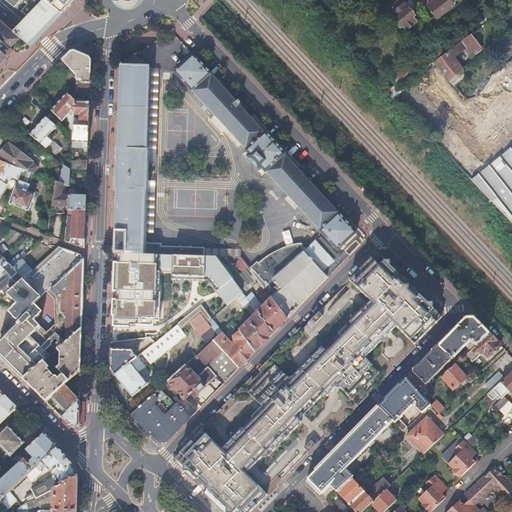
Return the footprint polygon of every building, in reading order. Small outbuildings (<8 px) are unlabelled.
[(52,0),(40,0),(14,28),(21,34),(31,43),(41,33),(64,9),(52,0)] [(52,0),(64,9),(71,0),(52,0)] [(388,14),(398,27),(399,25),(404,30),(415,21),(410,16),(412,15),(400,0),(396,0),(393,3),(396,8),(388,14)] [(447,0),(432,0),(425,6),(435,18),(451,5),(447,0)] [(379,14),(394,30),(398,27),(388,14),(384,10),(379,14)] [(0,57),(13,45),(11,43),(21,34),(14,28),(0,16),(0,57)] [(481,46),(471,33),(434,61),(449,80),(463,69),(453,57),(463,49),(468,56),(481,46)] [(164,36),(144,50),(148,56),(169,42),(164,36)] [(114,250),(114,254),(120,254),(145,255),(146,245),(146,233),(148,192),(148,172),(149,149),(151,67),(148,67),(144,60),(148,56),(144,50),(131,59),(120,66),(114,250)] [(62,61),(76,75),(76,82),(89,82),(90,60),(89,58),(75,52),(73,52),(70,52),(62,61)] [(237,102),(194,54),(174,72),(192,92),(193,91),(246,149),(245,149),(248,153),(246,156),(253,163),(260,170),(262,168),(265,172),(266,171),(320,230),(320,231),(338,250),(356,232),(304,175),(300,170),(285,155),(286,154),(266,132),(265,133),(250,116),(253,113),(248,108),(245,111),(240,105),(242,104),(240,101),(237,102)] [(393,75),(398,82),(419,66),(414,60),(393,75)] [(151,67),(149,149),(155,148),(158,67),(151,67)] [(511,82),(511,77),(504,69),(481,88),(490,100),(511,82)] [(76,82),(75,91),(89,92),(89,82),(76,82)] [(68,93),(51,110),(62,121),(67,117),(68,118),(69,126),(73,127),(74,102),(75,101),(68,93)] [(74,102),(73,127),(88,127),(89,102),(74,102)] [(45,116),(29,134),(46,148),(52,141),(50,139),(47,136),(48,135),(56,126),(46,117),(45,116)] [(474,138),(488,127),(479,116),(465,127),(474,138)] [(479,173),(509,149),(511,146),(511,118),(510,120),(493,134),(488,127),(474,138),(460,149),(479,173)] [(72,135),(71,146),(80,147),(80,142),(87,142),(88,127),(73,127),(72,135)] [(8,144),(0,154),(0,162),(7,165),(22,170),(33,174),(38,166),(8,144)] [(440,149),(449,158),(453,155),(444,145),(440,149)] [(480,191),(511,226),(511,146),(509,149),(479,173),(471,179),(470,180),(480,191)] [(70,161),(70,169),(87,169),(87,160),(70,161)] [(7,165),(0,175),(0,192),(1,192),(0,191),(5,183),(4,183),(5,179),(7,180),(8,177),(18,180),(22,170),(7,165)] [(63,165),(58,183),(69,186),(70,170),(63,165)] [(16,188),(9,204),(28,211),(34,194),(33,194),(34,191),(28,189),(30,185),(20,181),(17,188),(16,188)] [(56,182),(52,206),(67,207),(68,191),(69,186),(58,183),(56,182)] [(0,199),(9,186),(5,183),(0,191),(1,192),(0,192),(0,199)] [(68,191),(67,207),(67,210),(86,210),(86,196),(72,195),(71,191),(68,191)] [(148,192),(146,233),(153,233),(154,192),(148,192)] [(67,210),(65,241),(85,248),(85,240),(84,239),(86,210),(67,210)] [(19,233),(10,242),(15,246),(26,235),(19,233)] [(321,236),(305,251),(301,244),(256,269),(252,273),(253,275),(264,289),(273,299),(288,319),(333,273),(328,267),(340,256),(321,236)] [(356,240),(345,251),(350,256),(361,245),(357,241),(356,240)] [(146,245),(145,255),(188,256),(204,256),(204,248),(204,244),(161,243),(160,246),(146,245)] [(275,253),(266,259),(259,266),(256,269),(301,244),(292,246),(286,248),(275,253)] [(32,271),(10,290),(7,293),(16,303),(12,308),(12,316),(18,322),(0,340),(0,355),(24,379),(44,361),(57,350),(65,343),(56,333),(46,342),(35,331),(39,326),(33,321),(41,313),(33,305),(29,300),(45,286),(56,297),(63,297),(63,313),(70,313),(70,307),(83,307),(85,260),(78,254),(59,247),(32,271)] [(204,248),(204,256),(216,256),(224,257),(240,257),(240,249),(204,248)] [(340,256),(328,267),(333,273),(350,256),(345,251),(340,256)] [(378,253),(176,458),(230,511),(249,511),(442,317),(378,253)] [(172,279),(208,280),(226,305),(243,294),(216,256),(204,256),(188,256),(145,255),(120,254),(120,260),(113,260),(112,291),(118,292),(118,299),(112,299),(112,315),(113,315),(112,324),(154,325),(154,320),(160,320),(161,284),(159,284),(160,273),(172,273),(172,279)] [(3,258),(0,260),(0,279),(21,260),(17,256),(9,264),(3,258)] [(224,257),(216,256),(243,294),(248,289),(224,257)] [(236,261),(249,278),(253,275),(252,273),(240,257),(236,261)] [(21,260),(0,279),(0,290),(3,288),(6,285),(10,290),(32,271),(22,260),(21,260)] [(53,324),(45,333),(39,326),(35,331),(46,342),(56,333),(65,343),(82,328),(83,307),(70,307),(70,313),(63,313),(63,297),(56,297),(45,286),(29,300),(33,305),(45,292),(53,301),(53,324)] [(259,294),(268,303),(273,299),(264,289),(259,294)] [(255,309),(274,334),(288,319),(273,299),(268,303),(265,307),(252,293),(247,298),(243,294),(237,300),(247,309),(251,305),(255,309)] [(199,303),(207,317),(221,309),(214,295),(199,303)] [(255,317),(240,332),(255,353),(274,334),(255,309),(251,305),(247,309),(255,317)] [(190,322),(208,345),(211,343),(219,335),(208,323),(200,314),(190,322)] [(450,335),(440,345),(453,359),(454,359),(465,348),(472,341),(475,343),(477,345),(491,333),(476,318),(467,318),(450,335)] [(208,323),(219,335),(222,332),(212,320),(208,323)] [(155,343),(143,353),(151,364),(187,336),(181,329),(178,325),(155,343)] [(60,353),(60,364),(57,367),(63,373),(59,377),(54,375),(49,370),(51,368),(44,361),(24,379),(46,402),(52,396),(65,385),(80,371),(82,328),(65,343),(57,350),(60,353)] [(211,343),(239,369),(255,353),(240,332),(237,334),(233,336),(234,340),(235,341),(233,344),(222,332),(219,335),(211,343)] [(488,357),(502,345),(491,333),(477,345),(476,346),(472,350),(466,355),(472,362),(484,352),(488,357)] [(147,338),(132,350),(138,357),(143,353),(155,343),(150,338),(147,338)] [(208,345),(197,356),(206,366),(208,364),(226,382),(239,369),(211,343),(208,345)] [(426,359),(413,372),(426,385),(439,373),(453,359),(440,345),(426,359)] [(111,349),(110,369),(114,375),(115,374),(131,362),(138,357),(132,350),(111,349)] [(115,374),(133,397),(149,384),(131,362),(115,374)] [(442,376),(454,390),(467,378),(465,375),(466,375),(461,369),(460,370),(455,365),(442,376)] [(186,366),(168,382),(184,399),(184,398),(186,399),(196,390),(199,393),(217,376),(208,367),(197,378),(186,366)] [(500,371),(487,383),(492,390),(502,380),(506,377),(500,371)] [(511,371),(506,377),(502,380),(511,390),(511,371)] [(406,379),(419,392),(426,385),(413,372),(410,375),(406,379)] [(393,392),(379,407),(379,408),(394,421),(404,431),(409,426),(400,417),(418,400),(420,402),(418,407),(424,412),(432,405),(426,399),(419,392),(406,379),(393,392)] [(52,396),(67,412),(80,401),(65,385),(52,396)] [(161,389),(132,415),(160,442),(166,442),(190,418),(177,405),(161,389)] [(4,395),(0,398),(0,424),(17,408),(4,395)] [(177,405),(190,418),(198,411),(186,399),(184,398),(184,399),(177,405)] [(438,399),(432,405),(440,414),(446,408),(438,399)] [(502,400),(493,409),(497,413),(506,405),(502,400)] [(67,412),(62,417),(72,427),(79,426),(80,401),(67,412)] [(506,405),(497,413),(502,418),(511,410),(506,405)] [(379,408),(310,480),(323,493),(331,485),(337,492),(337,491),(352,477),(354,476),(347,469),(394,421),(379,408)] [(427,416),(408,435),(425,454),(445,434),(427,416)] [(0,433),(0,445),(10,455),(5,460),(10,465),(27,450),(29,448),(8,426),(0,433)] [(27,450),(32,455),(26,460),(25,460),(0,482),(0,499),(8,492),(25,476),(35,466),(36,468),(57,447),(44,434),(29,448),(27,450)] [(472,436),(466,441),(473,447),(478,442),(472,436)] [(461,452),(450,464),(455,469),(453,471),(460,477),(461,475),(462,476),(477,461),(473,457),(478,452),(473,447),(466,441),(464,439),(457,447),(461,452)] [(43,465),(53,474),(45,478),(45,479),(30,488),(32,491),(25,496),(28,502),(54,489),(77,477),(71,461),(57,447),(36,468),(38,470),(43,465)] [(496,467),(466,495),(470,499),(470,500),(473,503),(476,505),(496,486),(506,478),(496,467)] [(431,486),(419,498),(424,504),(423,505),(429,511),(430,511),(447,497),(443,493),(448,488),(435,474),(428,482),(431,486)] [(54,489),(54,497),(53,510),(53,511),(76,511),(77,477),(54,489)] [(352,477),(337,491),(356,511),(363,511),(372,504),(387,490),(392,485),(385,478),(378,484),(380,488),(377,491),(378,492),(371,498),(352,477)] [(506,478),(496,486),(506,497),(511,490),(511,482),(507,477),(506,478)] [(183,503),(192,493),(180,480),(170,490),(183,503)] [(28,502),(29,509),(54,497),(54,489),(28,502)] [(387,490),(372,504),(379,511),(383,511),(396,501),(397,500),(387,490)] [(287,500),(298,511),(297,511),(309,511),(293,494),(287,500)] [(460,500),(447,511),(481,511),(476,506),(476,505),(473,503),(470,500),(470,499),(465,505),(460,500)] [(280,507),(285,511),(297,511),(298,511),(287,500),(280,507)] [(17,509),(17,511),(29,511),(29,509),(28,502),(21,505),(17,509)]
